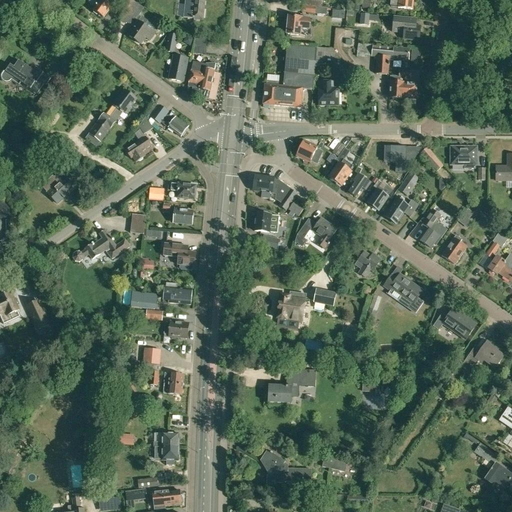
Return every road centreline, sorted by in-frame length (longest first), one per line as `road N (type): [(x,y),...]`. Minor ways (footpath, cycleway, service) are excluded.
road 1 (residential): [(222,511),(243,171),(253,158),(282,159)]
road 2 (primary): [(203,511),(229,131)]
road 3 (residential): [(188,148),(210,182),(191,511)]
road 4 (unclassified): [(511,326),(282,159)]
road 5 (residential): [(0,275),(188,148)]
road 6 (residential): [(210,131),(190,108),(40,0)]
road 7 (unclassified): [(431,129),(281,130)]
road 8 (primary): [(229,131),(242,0)]
road 9 (residential): [(431,129),(444,0)]
